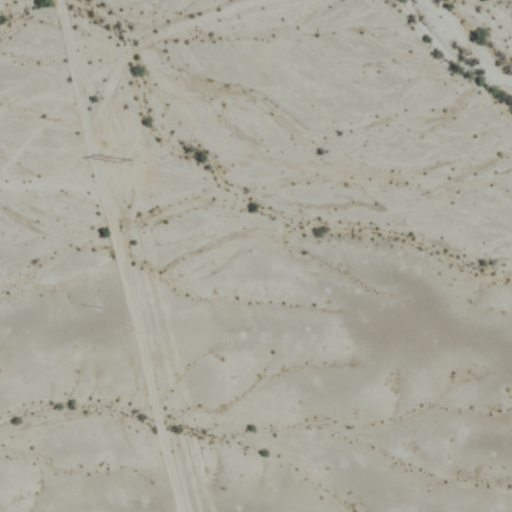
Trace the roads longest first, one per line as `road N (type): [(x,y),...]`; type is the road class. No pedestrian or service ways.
road 1 (track): [(60,0),(176,511)]
road 2 (track): [(95,139),(138,54),(162,39),(308,0)]
